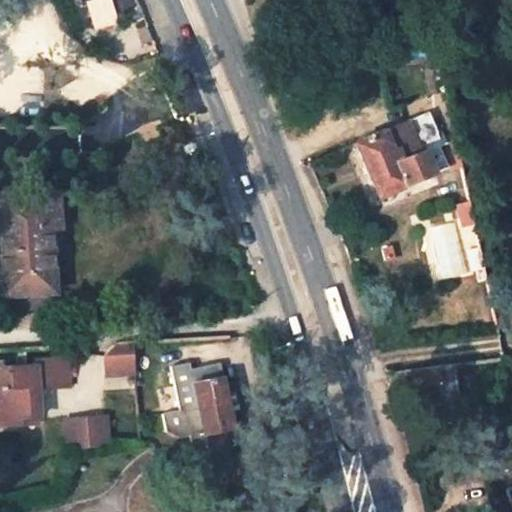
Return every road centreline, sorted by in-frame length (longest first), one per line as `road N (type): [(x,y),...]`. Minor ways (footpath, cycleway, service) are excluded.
road 1 (residential): [(320,301),(214,332),(0,340)]
road 2 (primary): [(320,301),(205,0)]
road 3 (primary): [(383,511),(320,301)]
